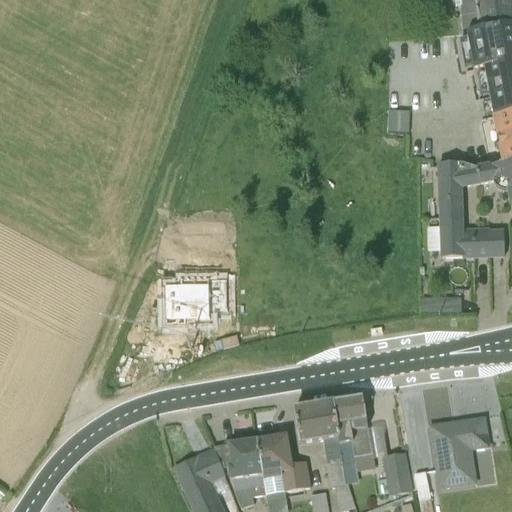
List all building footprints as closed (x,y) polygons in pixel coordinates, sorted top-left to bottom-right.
[(462,35),(478,34),(511,26),(511,9),(510,0),(453,0),(454,11),(459,10),(462,35)] [(481,63),(482,69),(511,62),(511,26),(478,34),(481,63)] [(481,63),(460,67),(462,78),(482,75),(489,108),(511,103),(511,62),(482,69),(481,63)] [(511,114),(490,119),(499,166),(511,164),(511,114)] [(511,164),(499,166),(474,169),(460,165),(437,167),(441,259),(503,258),(503,231),(462,231),(461,191),(492,185),(494,189),(498,193),(504,195),(508,212),(511,211),(511,164)] [(462,292),(425,296),(427,310),(464,305),(462,292)] [(490,410),(493,441),(505,439),(498,378),(425,386),(429,417),(490,410)] [(362,401),(333,404),(342,467),(355,465),(357,475),(373,472),(362,401)] [(333,404),(293,410),(298,447),(321,443),(329,492),(334,491),(338,511),(349,511),(354,511),(348,486),(344,487),(342,467),(333,404)] [(429,430),(439,493),(475,487),(470,455),(487,452),(482,422),(429,430)] [(286,439),(270,441),(267,437),(260,439),(259,443),(255,443),(264,499),(309,491),(306,465),(290,468),(286,439)] [(241,445),(213,449),(214,453),(222,471),(226,468),(228,483),(231,484),(232,494),(239,511),(253,508),(251,501),(264,499),(255,443),(252,444),(248,442),(243,442),(241,445)] [(214,453),(174,472),(191,511),(222,511),(215,497),(230,490),(222,479),(225,477),(222,471),(214,453)] [(404,454),(384,457),(391,497),(411,493),(404,454)] [(431,511),(424,475),(413,477),(419,511),(431,511)] [(327,511),(325,496),(310,498),(312,511),(327,511)]
